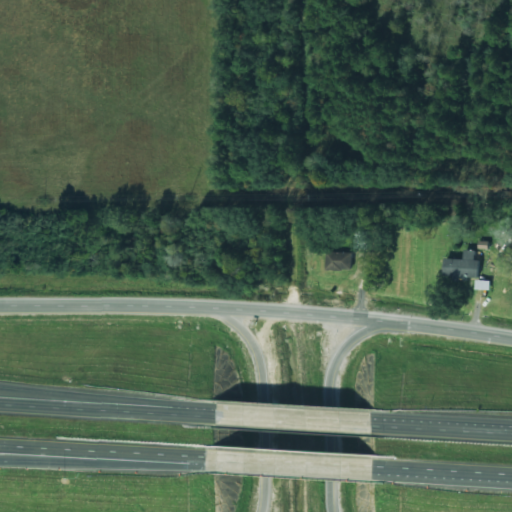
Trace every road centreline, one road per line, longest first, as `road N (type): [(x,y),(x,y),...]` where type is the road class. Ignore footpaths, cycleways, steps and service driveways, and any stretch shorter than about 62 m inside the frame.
road 1 (tertiary): [(253,511),(256,384),(247,350),(225,321),(169,306),(0,308)]
road 2 (tertiary): [(413,325),(366,324),(335,356),(325,399),(332,511)]
road 3 (motorway): [(211,416),(0,404)]
road 4 (motorway): [(210,410),(0,391)]
road 5 (motorway): [(0,447),(208,459)]
road 6 (motorway): [(0,462),(208,466)]
road 7 (motorway): [(511,433),(376,426)]
road 8 (motorway): [(377,470),(511,476)]
road 9 (motorway): [(257,462),(377,470)]
